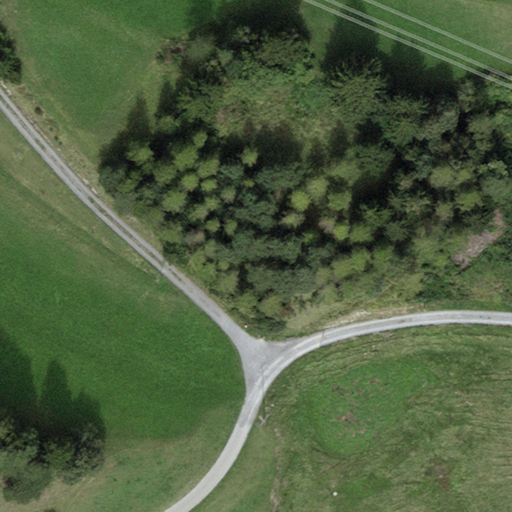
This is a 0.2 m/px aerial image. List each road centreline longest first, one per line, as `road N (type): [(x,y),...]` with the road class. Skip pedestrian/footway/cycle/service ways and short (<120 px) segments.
road 1 (track): [(0,89),(82,186),(273,362)]
road 2 (track): [(511,319),(454,317),(330,334),(273,362)]
road 3 (track): [(273,362),(230,460),(178,511)]
